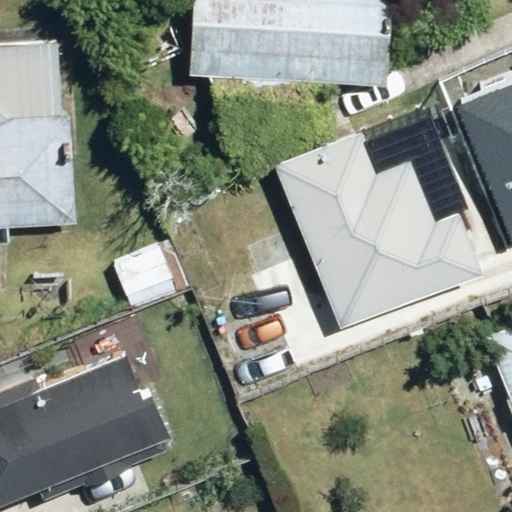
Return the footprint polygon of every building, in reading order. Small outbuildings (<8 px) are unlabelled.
[(378,0),(177,0),(176,75),(238,76),(313,78),(377,79),(378,0)] [(2,223),(67,221),(60,38),(0,40),(0,238),(2,238),(2,223)] [(511,85),(457,108),(511,245),(511,243),(511,85)] [(329,326),(346,366),(414,338),(403,312),(484,277),(456,213),(435,222),(408,159),(375,173),(357,131),(270,168),(337,323),(329,326)] [(153,225),(97,247),(121,308),(177,286),(153,225)] [(511,329),(490,338),(511,392),(511,329)] [(118,343),(0,387),(0,490),(152,433),(118,343)]
